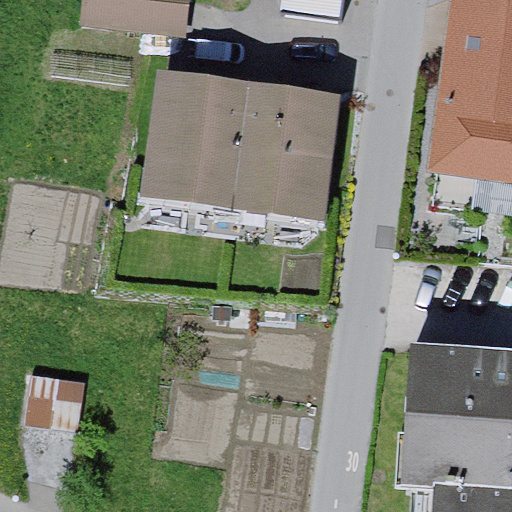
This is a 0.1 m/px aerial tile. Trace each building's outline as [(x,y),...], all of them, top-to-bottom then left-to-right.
[(193,0),(89,0),(85,30),(189,43),(193,0)] [(340,14),(342,0),(281,0),(280,5),(340,14)] [(511,13),(458,6),(436,180),(511,189),(511,13)] [(347,105),(163,84),(149,206),(333,226),(347,105)] [(511,366),(422,360),(412,490),(511,497),(511,366)] [(89,394),(39,385),(30,436),(80,445),(89,394)] [(511,511),(511,500),(446,497),(445,511),(511,511)]
